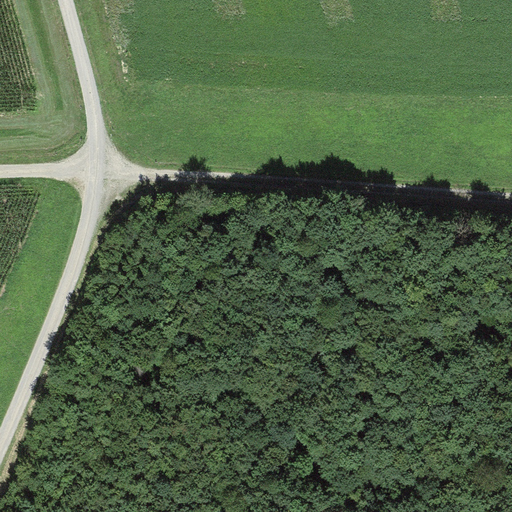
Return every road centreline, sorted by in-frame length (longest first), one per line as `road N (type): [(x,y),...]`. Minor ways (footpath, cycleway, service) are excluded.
road 1 (track): [(107,169),(511,199)]
road 2 (track): [(107,169),(0,417)]
road 3 (track): [(61,0),(107,169)]
